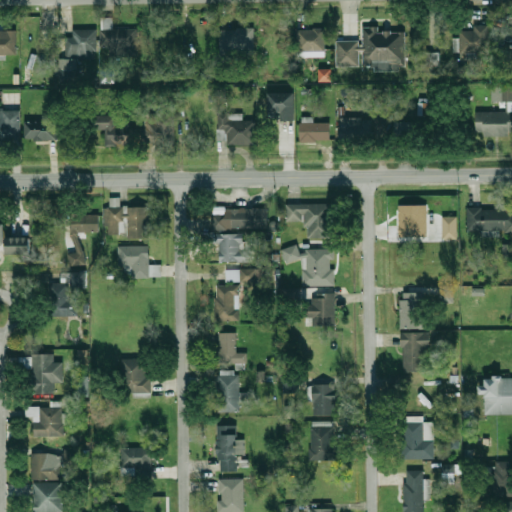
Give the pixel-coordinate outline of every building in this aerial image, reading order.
[(112,18),(100,18),(101,51),(136,50),(136,29),(112,29),(112,18)] [(488,25),(472,25),(472,30),(461,30),(461,53),(488,53),(488,25)] [(66,59),(96,59),(96,29),(73,29),(73,37),(66,37),(66,59)] [(255,29),(220,29),(220,52),(255,52),(255,29)] [(405,29),(362,29),(362,41),(336,41),(336,69),(405,69),(405,29)] [(17,30),(0,30),(0,54),(17,54),(17,30)] [(298,30),(298,51),(324,51),(324,30),(298,30)] [(439,52),(427,52),(427,66),(439,66),(439,52)] [(467,66),(452,65),(452,75),(467,76),(467,66)] [(331,69),(319,69),(318,81),(331,81),(331,69)] [(100,83),(115,83),(115,70),(100,70),(100,83)] [(184,115),(183,88),(170,89),(171,114),(142,114),(143,144),(175,143),(174,116),(184,115)] [(489,101),(511,101),(511,88),(489,88),(489,101)] [(268,93),(268,115),(282,115),(282,121),(295,121),(295,93),(268,93)] [(20,111),(0,111),(0,137),(20,137),(20,111)] [(476,136),(506,136),(506,112),(476,112),(476,136)] [(218,113),(218,144),(255,144),(255,120),(243,120),(242,113),(218,113)] [(91,131),(126,131),(126,115),(91,115),(91,131)] [(57,139),(57,119),(25,119),(25,139),(57,139)] [(359,120),(341,120),(341,133),(359,133),(359,120)] [(300,142),(332,142),(332,122),(300,122),(300,142)] [(332,203),(286,203),(286,222),(307,222),(307,237),(332,237),(332,203)] [(398,237),(426,237),(426,205),(398,205),(398,237)] [(126,239),(149,238),(148,206),(103,207),(104,235),(126,235),(126,239)] [(511,208),(467,208),(467,231),(511,231),(511,208)] [(211,210),(212,229),(268,228),(267,209),(211,210)] [(99,233),(99,210),(71,211),(72,253),(69,253),(69,266),(83,266),(83,233),(99,233)] [(252,262),(252,248),(244,248),(244,234),(217,234),(217,262),(252,262)] [(6,237),(6,254),(30,254),(30,237),(6,237)] [(511,259),(511,244),(503,244),(502,259),(511,259)] [(118,266),(132,266),(132,277),(161,277),(160,266),(149,266),(149,246),(118,246),(118,266)] [(335,285),(334,249),(297,250),(297,247),(284,247),(285,261),(302,260),(303,286),(335,285)] [(254,269),(241,269),(241,280),(254,280),(254,269)] [(239,281),(239,270),(226,271),(227,282),(239,281)] [(61,283),(49,282),(48,315),(78,315),(78,289),(87,289),(88,272),(61,272),(61,283)] [(215,321),(239,321),(239,285),(215,285),(215,321)] [(439,285),(439,303),(453,303),(454,286),(439,285)] [(400,329),(423,329),(423,292),(400,292),(400,329)] [(335,294),(313,294),(313,326),(335,326),(335,294)] [(247,353),(236,353),(236,332),(218,332),(218,363),(247,363),(247,353)] [(402,373),(428,373),(428,332),(402,332),(402,373)] [(88,364),(87,350),(78,350),(79,364),(88,364)] [(54,355),(19,355),(19,368),(31,368),(31,394),(54,394),(54,355)] [(121,358),(121,393),(149,393),(149,358),(121,358)] [(217,375),(217,412),(239,412),(239,375),(217,375)] [(87,376),(78,376),(78,394),(87,394),(87,376)] [(485,414),(511,414),(511,377),(485,377),(485,414)] [(335,415),(335,385),(312,385),(312,415),(335,415)] [(63,407),(25,407),(25,417),(33,417),(33,437),(63,437),(63,407)] [(434,459),(434,421),(403,421),(403,459),(434,459)] [(310,461),(334,461),(334,424),(310,424),(310,461)] [(237,425),(217,426),(218,473),(237,473),(237,425)] [(121,447),(121,469),(137,469),(137,476),(151,476),(151,447),(121,447)] [(32,480),(61,480),(61,454),(32,454),(32,480)] [(511,461),(493,461),(493,496),(511,496),(511,461)] [(451,473),(452,465),(443,464),(442,473),(451,473)] [(404,470),(404,511),(423,511),(423,470),(404,470)] [(219,511),(244,511),(244,479),(219,479),(219,511)] [(62,511),(62,483),(33,483),(33,511),(62,511)] [(511,511),(511,501),(496,501),(496,511),(511,511)]
